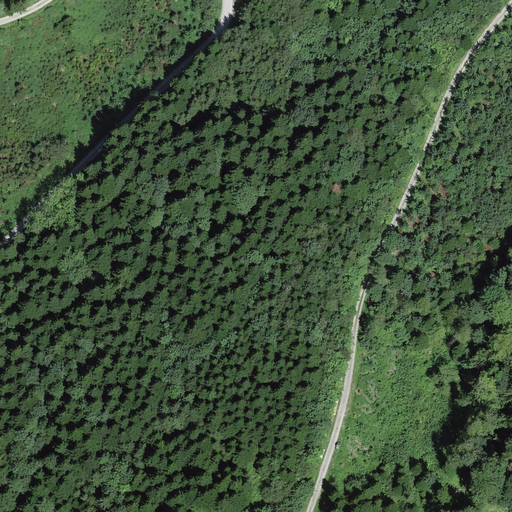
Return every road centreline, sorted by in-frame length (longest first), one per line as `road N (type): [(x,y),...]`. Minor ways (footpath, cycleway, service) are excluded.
road 1 (track): [(309,511),(378,256),(460,67),(511,4)]
road 2 (track): [(0,248),(215,35),(226,0)]
